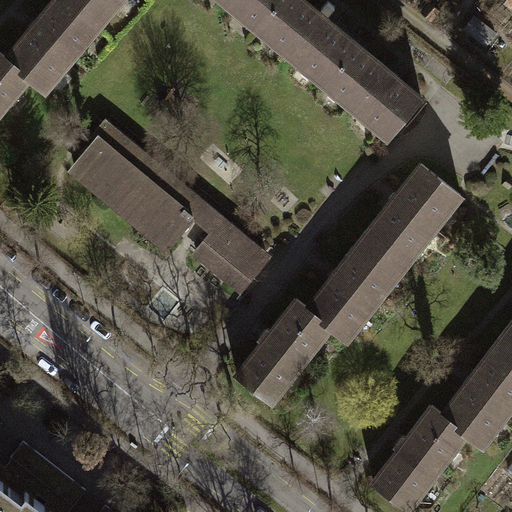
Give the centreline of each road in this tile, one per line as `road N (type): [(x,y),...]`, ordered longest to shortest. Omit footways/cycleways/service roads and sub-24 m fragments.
road 1 (secondary): [(284,511),(0,282)]
road 2 (track): [(511,100),(382,0)]
